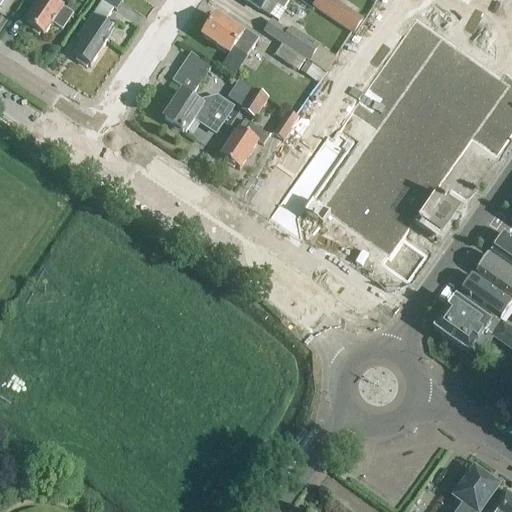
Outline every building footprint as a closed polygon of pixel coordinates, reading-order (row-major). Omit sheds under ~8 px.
[(54,5),(57,0),(39,0),(25,23),(28,25),(26,28),(43,40),(52,26),(62,32),(72,16),(54,5)] [(117,13),(124,3),(118,0),(100,0),(99,2),(102,3),(77,41),(82,45),(73,59),(90,70),(109,40),(105,37),(109,30),(103,27),(113,11),(117,13)] [(237,0),(260,15),(260,14),(269,20),(270,18),(279,24),(286,12),(284,11),(291,0),(290,0),(237,0)] [(353,37),(363,22),(330,0),(318,0),(312,9),(353,37)] [(241,37),(215,20),(202,40),(228,58),(232,51),(245,60),(257,42),(244,33),(241,37)] [(311,206),(303,217),(322,229),(329,219),(385,258),(379,267),(407,287),(426,259),(401,241),(412,226),(429,237),(432,233),(440,239),(441,238),(458,213),(461,210),(444,198),(441,203),(433,197),(470,143),(495,160),(511,136),(511,81),(503,75),(499,82),(414,22),(330,143),(344,153),(309,204),(311,206)] [(305,62),(305,63),(309,66),(320,49),(291,30),(289,34),(271,23),(264,35),(282,47),(305,62)] [(299,73),(305,63),(305,62),(282,47),(275,58),(299,73)] [(193,98),(211,71),(190,57),(172,84),(193,98)] [(254,92),(240,113),(255,122),(268,102),(254,92)] [(194,106),(181,97),(164,122),(185,136),(194,123),(216,138),(234,111),(217,99),(194,106)] [(284,145),(298,123),(287,115),(273,138),(284,145)] [(263,148),(269,139),(245,123),(239,133),(220,161),(239,173),(258,145),(263,148)] [(511,241),(504,236),(491,255),(511,269),(511,241)] [(511,302),(511,274),(488,258),(475,277),(511,302)] [(460,298),(495,322),(499,325),(511,306),(473,279),(460,298)] [(511,334),(499,325),(495,322),(489,329),(455,305),(434,336),(469,360),(475,364),(480,364),(487,353),(486,349),(492,342),(511,355),(511,361),(510,365),(511,366),(511,334)] [(482,511),(497,491),(474,474),(454,502),(463,509),(460,511),(482,511)] [(511,511),(511,501),(505,496),(493,511),(511,511)]
